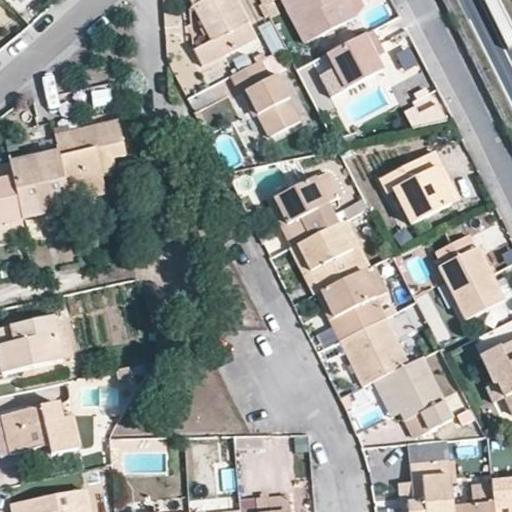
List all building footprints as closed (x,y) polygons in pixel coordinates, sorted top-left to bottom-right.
[(190,0),(212,42),(195,51),(203,67),(255,40),(234,0),(190,0)] [(350,0),(282,0),(304,39),(356,11),(350,0)] [(259,29),(271,55),(282,49),(270,24),(259,29)] [(363,31),(326,51),(348,91),(386,71),(363,31)] [(276,53),(232,76),(242,95),(246,93),(269,138),(300,122),(276,76),(286,71),(276,53)] [(93,109),(111,107),(109,90),(90,93),(93,109)] [(436,106),(406,121),(411,129),(445,122),(436,106)] [(56,138),(59,155),(69,205),(107,196),(102,167),(115,165),(114,159),(126,156),(118,125),(56,138)] [(435,152),(382,180),(388,194),(395,191),(412,227),(451,205),(441,190),(446,185),(436,169),(442,166),(435,152)] [(59,155),(10,167),(22,221),(70,211),(69,205),(59,155)] [(0,239),(26,233),(22,221),(10,167),(0,168),(0,239)] [(293,249),(301,246),(338,224),(317,179),(276,201),(290,227),(285,231),(293,249)] [(355,252),(338,224),(301,246),(322,292),(360,271),(367,267),(361,250),(355,252)] [(505,301),(470,235),(439,255),(444,267),(440,268),(466,321),(505,301)] [(386,319),(360,271),(322,292),(336,320),(329,325),(339,342),(386,319)] [(427,289),(413,297),(438,345),(452,337),(427,289)] [(397,317),(406,335),(422,327),(414,309),(397,317)] [(408,365),(386,319),(339,342),(361,388),(384,377),(408,365)] [(53,320),(0,331),(0,371),(2,376),(63,361),(53,320)] [(511,342),(484,356),(496,382),(500,380),(511,405),(511,342)] [(423,359),(408,365),(384,377),(408,421),(423,414),(433,432),(454,418),(423,359)] [(60,405),(5,418),(12,456),(50,446),(53,457),(79,449),(73,419),(64,421),(60,405)] [(265,434),(234,435),(236,448),(264,449),(265,434)] [(446,442),(408,446),(416,505),(409,506),(409,511),(453,511),(453,508),(446,442)] [(511,511),(511,480),(492,481),(492,486),(495,511),(511,511)] [(475,506),(453,508),(453,511),(495,511),(492,486),(472,487),(475,506)] [(88,511),(85,492),(14,504),(14,511),(88,511)] [(241,503),(241,511),(292,511),(291,498),(241,503)]
